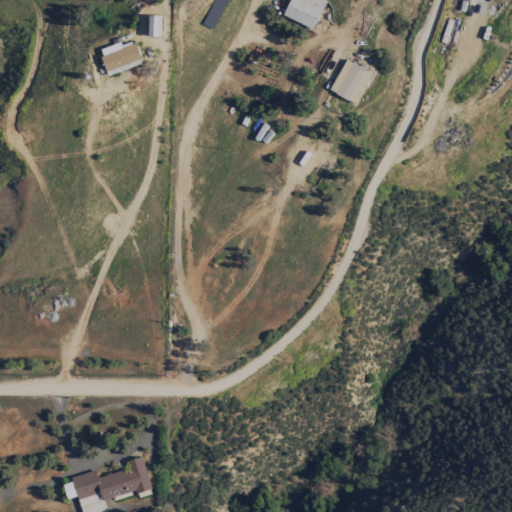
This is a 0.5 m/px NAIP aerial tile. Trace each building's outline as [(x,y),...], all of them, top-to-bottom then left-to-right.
[(326,2),(321,0),(289,0),(282,15),(312,30),(326,2)] [(159,16),(149,17),(149,37),(159,37),(159,16)] [(143,64),(136,44),(122,49),(120,43),(99,51),(108,76),(143,64)] [(355,105),(372,74),(345,60),(329,91),(355,105)] [(71,478),(80,511),(107,511),(104,502),(151,489),(142,458),(126,462),(128,469),(98,478),(96,471),(71,478)]
